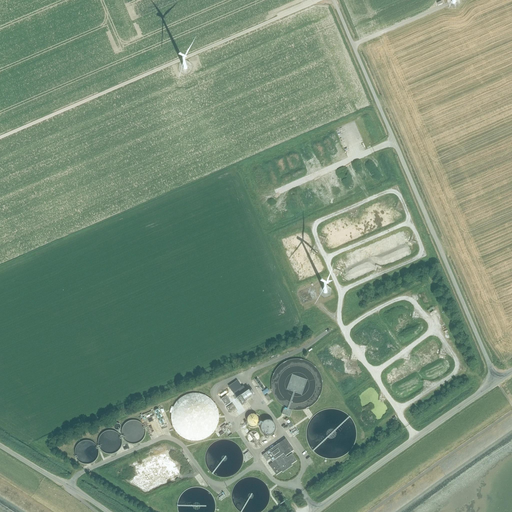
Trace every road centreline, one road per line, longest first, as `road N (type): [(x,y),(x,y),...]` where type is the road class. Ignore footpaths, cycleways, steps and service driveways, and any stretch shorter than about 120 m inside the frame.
road 1 (unclassified): [(496,381),(333,0)]
road 2 (unclassified): [(315,511),(496,381)]
